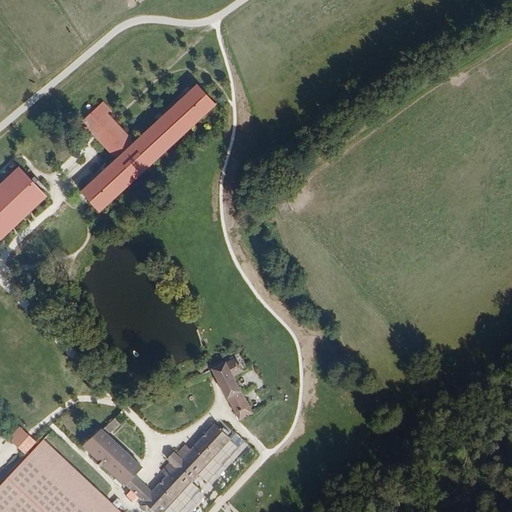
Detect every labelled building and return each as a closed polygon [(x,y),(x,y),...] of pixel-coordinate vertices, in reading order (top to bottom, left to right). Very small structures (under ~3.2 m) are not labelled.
[(194,89),(196,87),(194,85),(82,192),(99,210),(214,101),(208,94),(205,97),(209,101),(100,205),(87,191),(89,189),(90,190),(96,183),(95,183),(98,180),(98,181),(103,177),(102,176),(105,174),(110,170),(110,169),(112,167),(112,168),(117,163),(117,162),(119,160),(120,161),(125,156),(124,156),(126,154),(126,155),(132,149),(131,149),(133,147),(134,147),(139,143),(138,142),(140,140),(141,141),(146,136),(145,135),(147,133),(148,134),(153,129),(152,129),(154,127),(155,127),(160,123),(159,122),(161,120),(162,121),(167,116),(166,115),(169,113),(169,114),(176,107),(176,106),(178,104),(179,105),(186,98),(185,97),(187,95),(188,96),(195,90),(194,89)] [(87,191),(100,205),(209,101),(205,97),(196,87),(194,89),(195,90),(188,96),(187,95),(185,97),(186,98),(179,105),(178,104),(176,106),(176,107),(169,114),(169,113),(166,115),(167,116),(162,121),(161,120),(159,122),(160,123),(155,127),(154,127),(152,129),(153,129),(148,134),(147,133),(145,135),(146,136),(141,141),(140,140),(138,142),(139,143),(134,147),(133,147),(131,149),(132,149),(126,155),(126,154),(124,156),(125,156),(120,161),(119,160),(117,162),(117,163),(112,168),(112,167),(110,169),(110,170),(105,174),(102,176),(103,177),(98,181),(98,180),(95,183),(96,183),(90,190),(89,189),(87,191)] [(110,109),(102,100),(79,122),(87,130),(89,129),(92,126),(97,131),(108,120),(103,115),(106,112),(110,109)] [(92,126),(89,129),(114,155),(118,153),(100,134),(111,123),(129,142),(132,139),(106,112),(103,115),(108,120),(97,131),(92,126)] [(100,134),(118,153),(129,142),(111,123),(100,134)] [(18,174),(16,171),(9,178),(12,181),(18,174)] [(39,190),(21,172),(18,174),(12,181),(10,183),(3,189),(1,192),(0,192),(0,228),(1,227),(4,225),(10,219),(12,216),(19,210),(21,207),(28,201),(30,199),(36,192),(39,190)] [(3,189),(10,183),(7,180),(0,187),(3,189)] [(36,192),(30,199),(33,201),(39,195),(36,192)] [(28,201),(21,207),(24,210),(30,204),(28,201)] [(19,210),(12,216),(15,219),(22,212),(19,210)] [(10,219),(4,225),(6,228),(13,221),(10,219)] [(209,376),(213,385),(236,432),(251,425),(239,402),(243,400),(240,392),(236,394),(230,382),(246,375),(238,362),(209,376)] [(113,419),(101,429),(106,434),(117,424),(113,419)] [(139,466),(100,430),(82,446),(123,484),(131,475),(139,466)] [(28,438),(21,432),(13,441),(19,447),(26,453),(35,444),(28,438)] [(168,477),(152,494),(141,484),(133,493),(144,504),(141,507),(145,511),(147,511),(150,509),(153,511),(181,511),(199,493),(190,485),(196,479),(205,487),(240,450),(232,441),(226,447),(212,432),(189,454),(184,450),(175,459),(171,455),(164,462),(169,466),(163,473),(168,477)] [(119,511),(42,441),(0,487),(0,511),(119,511)] [(141,484),(131,475),(123,484),(133,493),(141,484)] [(226,511),(239,511),(228,500),(221,506),(226,511)]
